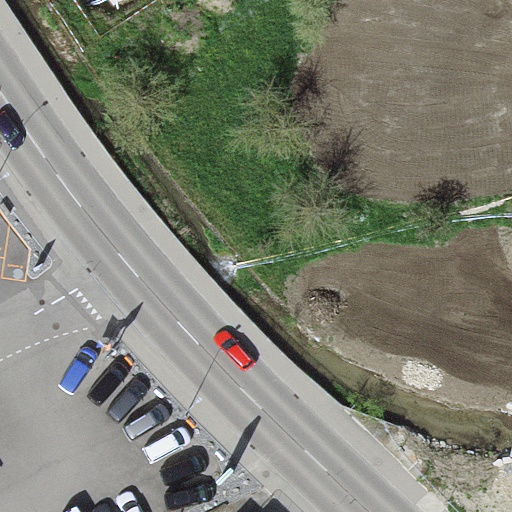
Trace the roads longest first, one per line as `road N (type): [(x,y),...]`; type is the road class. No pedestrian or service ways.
road 1 (primary): [(125,265),(368,511)]
road 2 (primary): [(0,105),(125,265)]
road 3 (residential): [(125,265),(0,328)]
